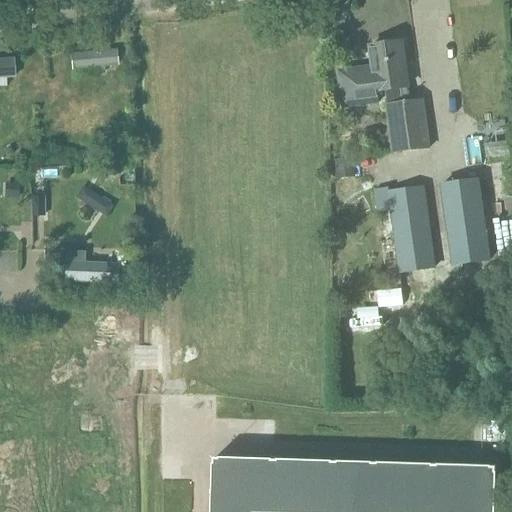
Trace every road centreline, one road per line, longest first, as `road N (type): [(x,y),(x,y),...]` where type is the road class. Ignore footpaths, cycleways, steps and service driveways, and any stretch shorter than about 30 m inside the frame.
road 1 (unknown): [(427,0),(441,166)]
road 2 (unclassified): [(0,17),(132,0)]
